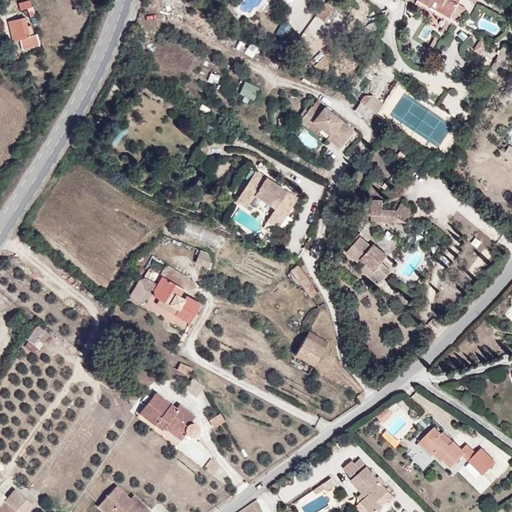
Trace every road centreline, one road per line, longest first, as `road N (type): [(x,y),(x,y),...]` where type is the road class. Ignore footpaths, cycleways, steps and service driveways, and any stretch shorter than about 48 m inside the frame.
road 1 (unclassified): [(511,265),(413,369),(221,511)]
road 2 (primary): [(0,234),(71,117),(123,0)]
